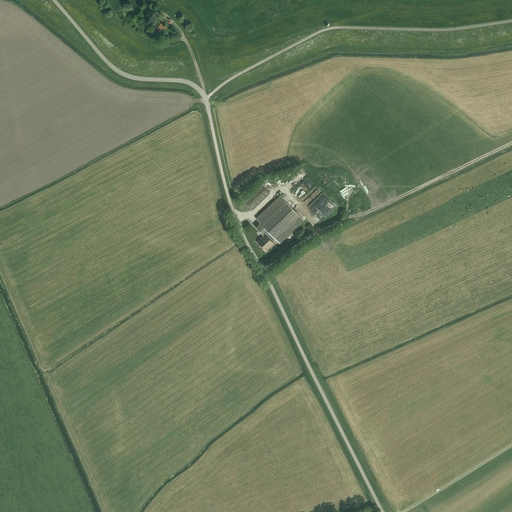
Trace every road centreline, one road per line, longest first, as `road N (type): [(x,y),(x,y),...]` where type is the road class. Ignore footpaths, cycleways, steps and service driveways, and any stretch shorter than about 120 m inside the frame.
road 1 (unclassified): [(381,511),(237,227),(205,99),(189,84),(117,72),(51,0)]
road 2 (track): [(404,511),(511,445)]
